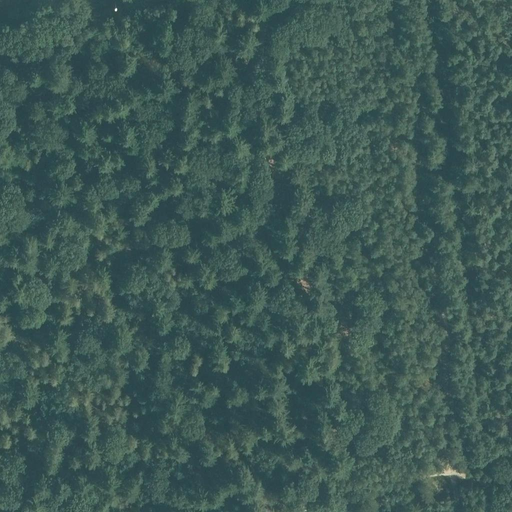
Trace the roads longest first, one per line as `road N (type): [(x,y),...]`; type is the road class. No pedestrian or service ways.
road 1 (track): [(310,511),(449,469),(473,479),(511,475)]
road 2 (unclassified): [(0,41),(150,0)]
